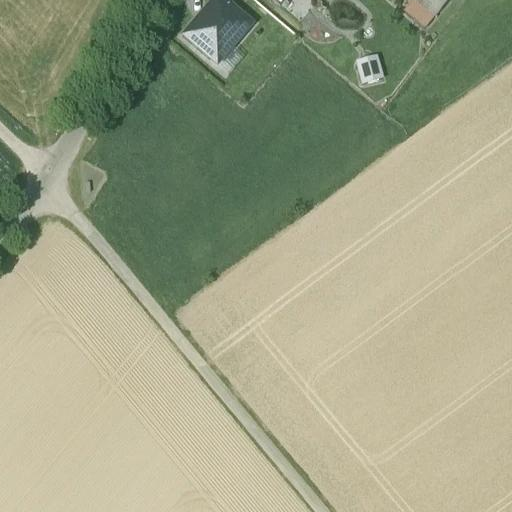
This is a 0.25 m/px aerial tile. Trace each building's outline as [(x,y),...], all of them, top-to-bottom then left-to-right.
[(250,27),(229,10),(217,0),(184,39),(217,66),(250,27)] [(229,10),(237,0),(217,0),(229,10)] [(287,0),(266,0),(279,11),(287,0)] [(447,4),(441,0),(417,0),(414,4),(435,21),(447,4)] [(362,87),(383,79),(374,55),(352,64),(362,87)]
